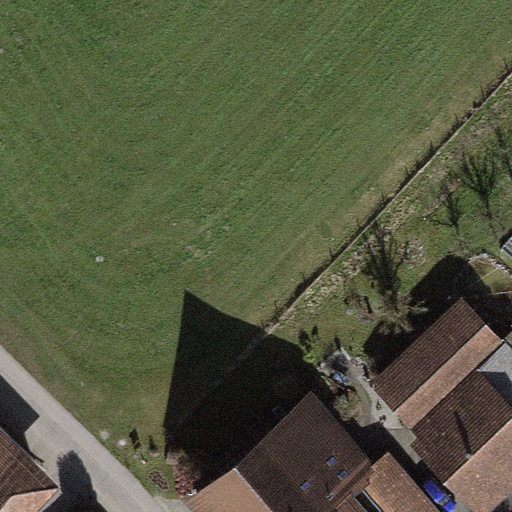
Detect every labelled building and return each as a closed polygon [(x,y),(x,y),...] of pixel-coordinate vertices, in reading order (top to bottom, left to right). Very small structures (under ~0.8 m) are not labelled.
[(380,389),(413,421),(495,338),(463,306),(380,389)] [(487,495),(511,469),(511,357),(499,345),(473,370),(482,379),(426,434),(487,495)] [(308,401),(206,488),(225,511),(320,511),(355,482),(326,448),(339,438),(308,401)] [(0,491),(35,456),(0,422),(0,491)] [(355,482),(320,511),(436,511),(403,472),(370,500),(355,482)]
